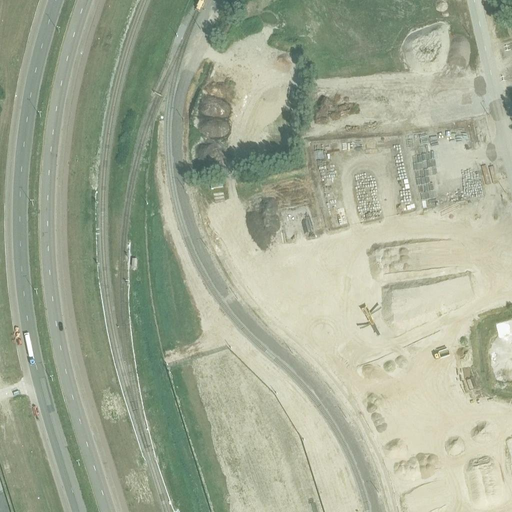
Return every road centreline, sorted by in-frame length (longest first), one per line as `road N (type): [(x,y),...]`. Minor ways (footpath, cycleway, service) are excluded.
road 1 (primary): [(108,511),(62,358),(47,246),(54,114),(84,0)]
road 2 (primary): [(55,0),(27,112),(19,243),(35,365),(78,511)]
road 3 (unknown): [(254,260),(411,224),(511,221)]
